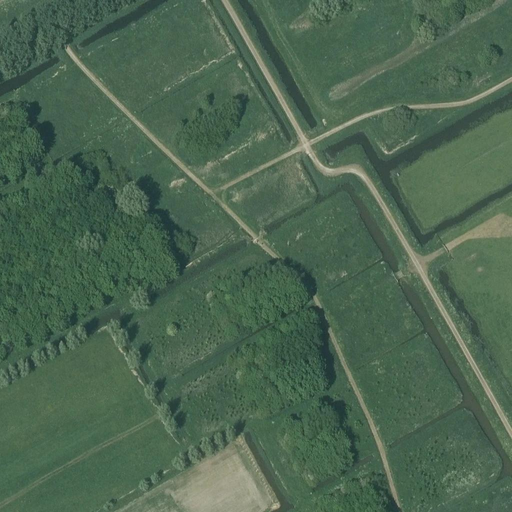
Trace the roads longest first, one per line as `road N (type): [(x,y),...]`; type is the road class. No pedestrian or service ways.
road 1 (track): [(511,425),(371,185),(351,168),(323,167),(306,146),(224,0)]
road 2 (track): [(306,146),(393,111),(469,104),(511,80)]
road 3 (track): [(443,252),(325,315)]
